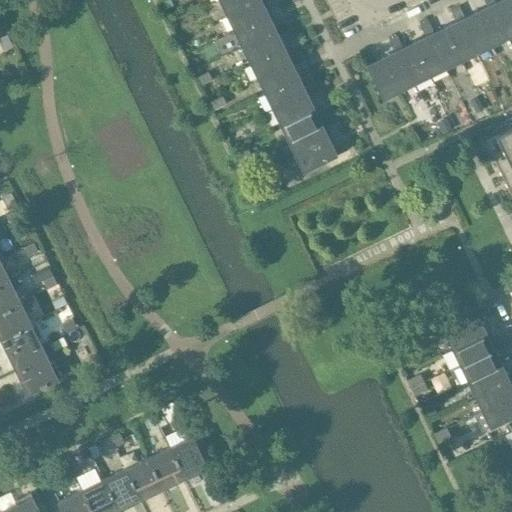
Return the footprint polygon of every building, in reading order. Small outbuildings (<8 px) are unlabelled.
[(221,0),(220,1),(228,16),(260,0),(221,0)] [(260,0),(228,16),(235,31),(269,15),(263,3),(268,1),(267,0),(260,0)] [(507,37),(491,4),(495,2),(493,0),(483,0),(484,0),(486,6),(475,11),(491,45),(507,37)] [(511,34),(511,9),(507,0),(498,0),(495,2),(491,4),(507,37),(511,34)] [(458,6),(450,10),(453,15),(461,11),(458,6)] [(491,45),(475,11),(464,17),(461,11),(453,15),(455,21),(460,19),(475,52),(491,45)] [(269,15),(235,31),(243,47),(277,30),(278,34),(283,31),(279,23),(274,26),(269,15)] [(460,19),(455,21),(444,26),(460,60),(475,52),(460,19)] [(285,20),(279,23),(283,31),(289,29),(285,20)] [(427,21),(419,25),(422,30),(430,26),(427,21)] [(445,67),(428,34),(433,32),(430,26),(422,30),(425,36),(413,41),(429,75),(445,67)] [(460,60),(444,26),(433,32),(428,34),(445,67),(460,60)] [(277,30),(243,47),(250,62),(284,46),(278,34),(277,30)] [(0,45),(4,54),(14,49),(7,35),(0,38),(0,45)] [(396,36),(388,40),(391,45),(399,41),(396,36)] [(429,75),(413,41),(402,47),(399,41),(391,45),(394,51),(398,49),(414,82),(429,75)] [(284,46),(250,62),(258,77),(291,61),(289,57),(284,46)] [(414,82),(398,49),(394,51),(382,56),(399,90),(414,82)] [(304,60),(300,51),(295,54),(299,62),(304,60)] [(399,90),(382,56),(371,62),(366,51),(360,53),(382,98),(399,90)] [(295,54),(289,57),(291,61),(258,77),(266,94),(299,77),(293,65),(299,62),(295,54)] [(211,80),(207,71),(198,75),(202,84),(211,80)] [(299,77),(266,94),(273,108),(306,92),(308,96),(314,93),(310,85),(304,88),(299,77)] [(315,82),(310,85),(314,93),(319,91),(315,82)] [(306,92),(273,108),(281,124),(314,108),(308,96),(306,92)] [(226,104),(222,96),(211,101),(215,110),(226,104)] [(314,108),(281,124),(288,140),(321,123),(319,119),(314,108)] [(330,113),(325,116),(329,124),(334,121),(330,113)] [(321,123),(288,140),(296,155),(329,138),(323,127),(329,124),(325,116),(319,119),(321,123)] [(511,125),(485,139),(494,158),(511,149),(511,125)] [(329,138),(296,155),(304,171),(348,149),(345,144),(334,150),(329,138)] [(247,148),(236,153),(240,161),(251,156),(247,148)] [(511,173),(511,149),(494,158),(504,178),(511,173)] [(330,169),(352,158),(348,151),(326,161),(330,169)] [(10,222),(22,216),(17,208),(5,214),(10,222)] [(37,253),(34,244),(23,248),(26,257),(37,253)] [(0,282),(8,278),(0,260),(0,282)] [(46,289),(57,284),(53,276),(43,280),(46,289)] [(8,278),(0,282),(0,310),(19,301),(8,278)] [(24,298),(30,312),(41,308),(35,294),(24,298)] [(55,308),(66,304),(63,297),(52,302),(55,308)] [(19,301),(0,310),(0,336),(30,322),(19,301)] [(489,310),(444,332),(452,348),(486,332),(480,321),(491,315),(489,310)] [(75,326),(72,318),(65,322),(68,329),(75,326)] [(30,322),(0,336),(0,337),(16,370),(29,363),(25,354),(42,346),(38,338),(41,336),(33,321),(30,323),(30,322)] [(486,332),(452,348),(460,364),(493,347),(491,344),(486,332)] [(53,351),(65,345),(62,338),(50,343),(53,351)] [(506,346),(502,338),(497,341),(501,349),(506,346)] [(493,347),(460,364),(467,379),(501,363),(495,352),(501,349),(497,341),(491,344),(493,347)] [(29,363),(16,370),(27,393),(60,377),(53,362),(50,363),(42,346),(25,354),(29,363)] [(501,363),(467,379),(475,394),(508,378),(510,383),(511,381),(511,371),(506,374),(501,363)] [(427,390),(419,374),(407,380),(415,396),(427,390)] [(483,410),(511,395),(511,386),(510,383),(508,378),(475,394),(483,410)] [(491,427),(511,416),(511,395),(483,410),(474,414),(482,431),(491,427)] [(174,401),(178,409),(184,406),(180,398),(174,401)] [(168,424),(162,413),(155,416),(160,427),(168,424)] [(154,417),(146,420),(152,431),(159,428),(154,417)] [(438,441),(451,435),(448,427),(434,433),(438,441)] [(113,437),(117,446),(124,442),(120,433),(113,437)] [(192,436),(169,447),(184,477),(206,466),(192,436)] [(169,447),(147,457),(162,488),(184,477),(169,447)] [(0,466),(10,462),(4,449),(0,451),(0,466)] [(147,457),(125,468),(140,499),(162,488),(147,457)] [(108,458),(96,463),(100,470),(111,465),(108,458)] [(125,468),(103,479),(118,509),(140,499),(125,468)] [(103,479),(81,490),(92,511),(112,511),(118,509),(103,479)] [(92,511),(81,490),(57,501),(62,511),(92,511)] [(38,511),(30,493),(15,501),(16,504),(0,511),(38,511)]
